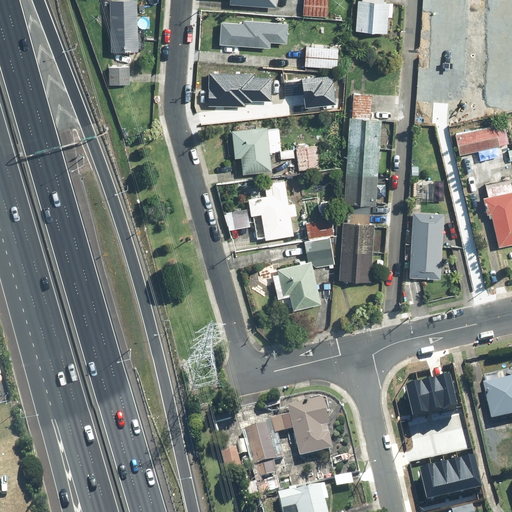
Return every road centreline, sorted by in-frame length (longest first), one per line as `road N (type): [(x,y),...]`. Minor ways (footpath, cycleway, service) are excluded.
road 1 (motorway): [(39,0),(138,278),(193,511)]
road 2 (motorway): [(0,22),(141,511)]
road 3 (residential): [(182,0),(175,108),(246,377),(356,354)]
road 4 (motorway): [(106,511),(40,284)]
road 5 (motorway): [(65,511),(46,422),(40,284)]
road 6 (residential): [(356,354),(393,511)]
road 7 (residential): [(356,354),(511,315)]
road 8 (motorway): [(40,284),(0,144)]
